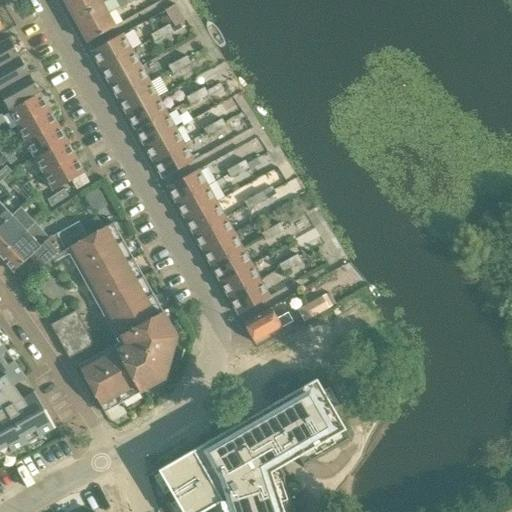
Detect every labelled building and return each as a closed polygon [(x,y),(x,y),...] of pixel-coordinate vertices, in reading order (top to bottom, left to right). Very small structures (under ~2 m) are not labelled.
[(61,0),(74,22),(112,0),(61,0)] [(86,44),(115,28),(106,12),(128,0),(112,0),(74,22),(86,44)] [(169,26),(161,30),(165,38),(173,34),(169,26)] [(165,38),(161,30),(150,36),(154,44),(165,38)] [(91,52),(100,69),(131,51),(122,35),(91,52)] [(7,39),(0,43),(0,65),(18,56),(8,39),(7,39)] [(100,69),(109,84),(140,67),(131,51),(100,69)] [(0,87),(27,73),(18,56),(0,65),(0,87)] [(186,56),(178,61),(183,68),(191,64),(186,56)] [(178,61),(168,67),(172,74),(183,68),(178,61)] [(109,84),(118,100),(148,83),(140,67),(109,84)] [(27,73),(0,87),(0,94),(7,106),(36,90),(27,73)] [(118,100),(126,116),(157,99),(148,83),(118,100)] [(205,87),(195,93),(200,101),(209,95),(206,90),(205,87)] [(36,90),(7,106),(9,111),(8,112),(14,124),(46,106),(43,101),(36,90)] [(195,93),(186,98),(191,106),(200,101),(195,93)] [(126,116),(135,132),(166,114),(157,99),(126,116)] [(46,106),(14,124),(24,140),(55,123),(46,106)] [(135,132),(144,147),(175,130),(166,114),(135,132)] [(223,119),(213,124),(218,132),(227,127),(223,119)] [(55,123),(24,140),(33,157),(65,140),(55,123)] [(213,124),(204,130),(208,137),(218,132),(213,124)] [(144,147),(153,163),(184,146),(175,130),(144,147)] [(65,140),(33,157),(42,174),(74,156),(65,140)] [(0,147),(0,153),(4,158),(10,152),(3,145),(0,147)] [(162,179),(193,162),(184,146),(153,163),(162,179)] [(4,158),(10,165),(16,160),(10,152),(4,158)] [(74,156),(42,174),(52,191),(71,181),(84,173),(74,156)] [(246,160),(236,166),(241,174),(251,168),(246,160)] [(236,166),(227,171),(231,179),(241,174),(236,166)] [(167,188),(176,204),(207,187),(198,171),(167,188)] [(84,173),(71,181),(75,189),(76,190),(89,183),(84,174),(84,173)] [(9,197),(0,187),(0,225),(10,216),(0,205),(9,197)] [(176,204),(185,220),(215,203),(207,187),(176,204)] [(60,192),(47,200),(51,208),(68,196),(63,189),(60,192)] [(263,192),(254,197),(258,205),(267,199),(263,192)] [(254,197),(244,203),(249,210),(258,205),(254,197)] [(185,220),(193,236),(224,219),(215,203),(185,220)] [(33,224),(30,220),(23,213),(19,208),(10,216),(0,225),(0,253),(25,231),(33,224)] [(193,236),(202,252),(233,234),(224,219),(193,236)] [(109,226),(88,238),(80,223),(57,236),(65,251),(117,344),(77,367),(101,409),(101,410),(104,409),(119,401),(137,391),(139,394),(164,381),(167,370),(158,368),(165,345),(173,347),(176,338),(162,313),(159,315),(109,226)] [(281,223),(271,229),(276,237),(285,231),(281,223)] [(65,251),(56,235),(58,239),(53,241),(49,238),(48,239),(34,225),(33,224),(25,231),(0,253),(0,259),(12,273),(13,273),(29,258),(39,269),(53,257),(63,252),(65,251)] [(271,229),(262,234),(267,242),(276,237),(271,229)] [(202,252),(211,267),(242,250),(233,234),(202,252)] [(211,267),(220,283),(251,266),(242,250),(211,267)] [(298,255),(289,260),(294,269),(303,263),(298,255)] [(289,260),(279,266),(284,274),(294,269),(289,260)] [(220,283),(229,299),(259,282),(251,266),(220,283)] [(238,315),(268,298),(259,282),(229,299),(238,315)] [(328,309),(321,297),(297,311),(303,323),(328,309)] [(253,343),(291,322),(287,314),(276,320),(270,309),(243,324),(253,343)] [(68,360),(94,346),(75,312),(50,326),(68,360)] [(0,458),(24,445),(55,428),(34,391),(31,392),(22,379),(24,377),(5,349),(0,342),(0,407),(1,409),(0,409),(0,458)] [(158,471),(146,477),(156,509),(157,511),(296,511),(285,478),(287,477),(302,469),(352,440),(346,429),(345,430),(343,427),(332,409),(322,391),(316,380),(268,407),(235,426),(227,431),(226,431),(202,445),(158,471)]
